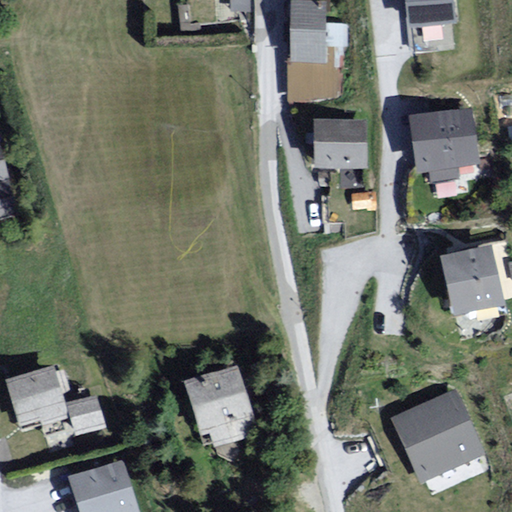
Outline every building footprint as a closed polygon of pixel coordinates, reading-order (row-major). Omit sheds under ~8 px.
[(459,0),(411,0),(413,30),(460,27),(459,0)] [(331,6),(296,5),(294,64),(329,65),(331,6)] [(473,117),(417,125),(425,183),(481,176),(473,117)] [(371,124),(321,126),(323,173),(373,170),(371,124)] [(0,140),(0,222),(19,218),(0,140)] [(500,257),(454,265),(463,316),(508,309),(500,257)] [(241,373),(193,388),(211,449),(260,435),(241,373)] [(64,374),(17,385),(30,435),(76,423),(64,374)] [(460,394),(399,422),(425,482),(487,454),(460,394)] [(144,511),(129,465),(77,482),(86,511),(144,511)]
